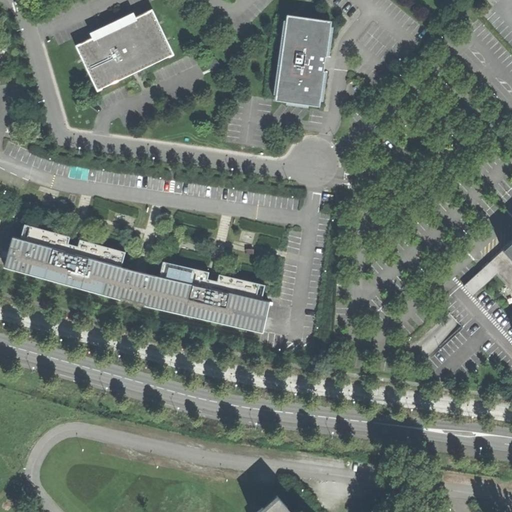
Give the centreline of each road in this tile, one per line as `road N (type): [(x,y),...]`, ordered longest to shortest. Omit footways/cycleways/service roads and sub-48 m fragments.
road 1 (residential): [(511,413),(253,377),(0,309)]
road 2 (tertiary): [(511,443),(208,402),(0,343)]
road 3 (residential): [(21,0),(62,137),(279,168),(313,161)]
